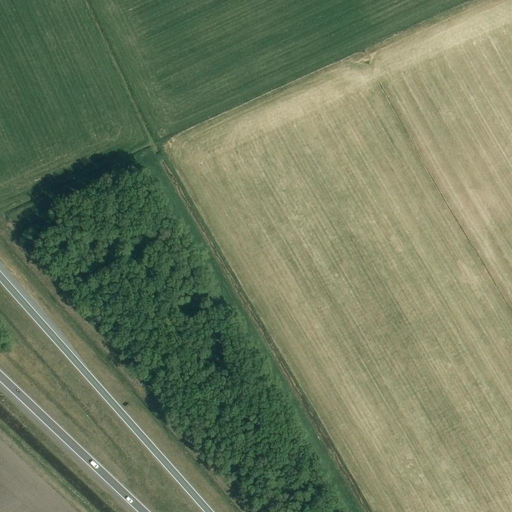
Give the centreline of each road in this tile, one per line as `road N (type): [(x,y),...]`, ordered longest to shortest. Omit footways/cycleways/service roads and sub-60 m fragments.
road 1 (trunk): [(211,511),(0,270)]
road 2 (trunk): [(0,376),(143,511)]
